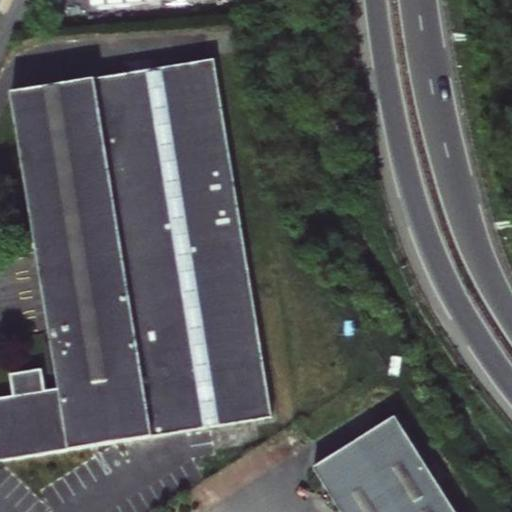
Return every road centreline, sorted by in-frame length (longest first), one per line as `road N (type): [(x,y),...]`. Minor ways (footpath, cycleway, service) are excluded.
road 1 (motorway): [(373,0),(415,214),(452,299),(511,385)]
road 2 (motorway): [(511,320),(491,285),(448,165),(417,0)]
